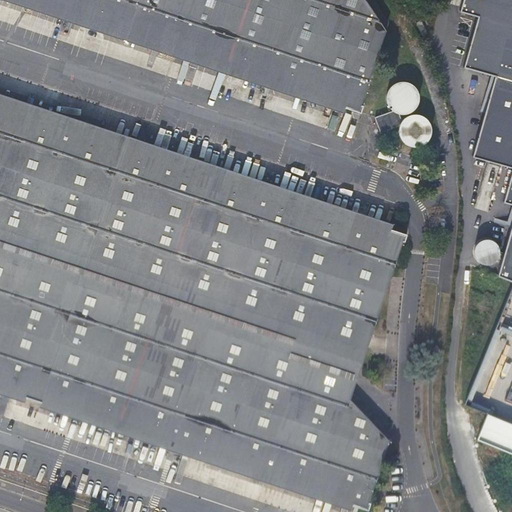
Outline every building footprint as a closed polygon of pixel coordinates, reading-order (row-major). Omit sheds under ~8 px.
[(21,0),(358,112),(361,104),(358,103),(385,27),(367,0),(21,0)] [(511,0),(461,0),(457,15),(475,20),(460,71),(492,80),(469,161),(509,172),(500,206),(511,209),(511,214),(500,258),(496,256),(497,254),(496,248),(492,244),(487,243),(481,245),(478,250),(478,256),(481,259),(485,262),(489,261),(496,258),(500,260),(496,276),(511,282),(511,0)] [(391,109),(374,116),(384,137),(391,133),(389,129),(400,125),(399,129),(399,132),(400,136),(401,138),(403,141),(409,145),(412,146),(416,147),(420,146),(424,145),(428,141),(432,135),(432,131),(432,128),(432,125),(430,121),(428,118),(426,116),(423,114),(418,113),(415,113),(411,113),(408,115),(406,116),(403,119),(400,114),(405,113),(410,112),(413,110),(416,107),(418,103),(419,98),(419,94),(417,88),(415,85),(412,83),(408,81),(404,80),(399,80),(394,82),(391,84),(388,87),(387,92),(386,96),(386,99),(387,102),(388,105),(391,109)] [(405,231),(0,97),(0,384),(365,505),(367,498),(365,498),(386,436),(349,393),(405,231)] [(511,425),(484,414),(474,440),(511,455),(511,425)]
